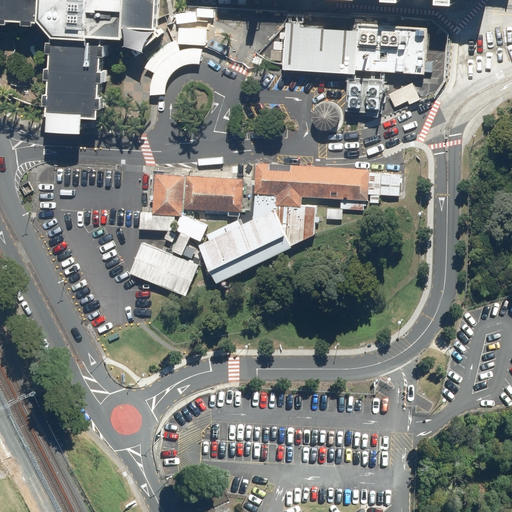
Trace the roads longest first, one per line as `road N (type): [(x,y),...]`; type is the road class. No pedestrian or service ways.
road 1 (secondary): [(0,170),(92,360),(122,395)]
road 2 (secondary): [(106,422),(0,230)]
road 3 (unknown): [(511,12),(377,1)]
